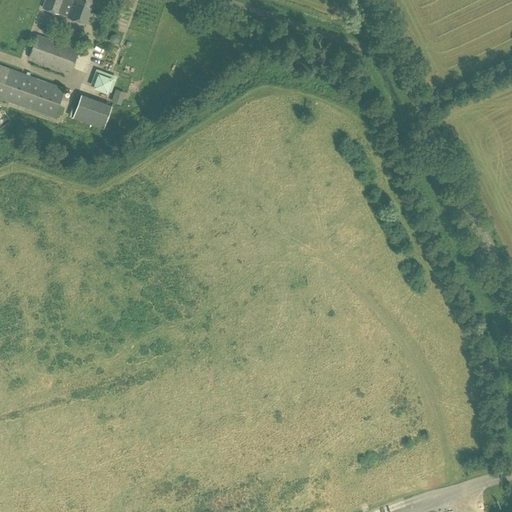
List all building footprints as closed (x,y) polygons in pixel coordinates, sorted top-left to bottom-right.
[(95,7),(97,0),(45,0),(43,8),(88,24),(94,7),(95,7)] [(8,1),(6,6),(28,14),(30,9),(8,1)] [(3,16),(1,21),(23,29),(25,24),(3,16)] [(0,31),(0,37),(17,44),(19,38),(0,31)] [(111,43),(114,44),(118,43),(119,40),(118,36),(115,34),(111,36),(110,39),(111,43)] [(70,73),(78,50),(37,35),(29,58),(70,73)] [(0,97),(54,117),(64,88),(0,65),(0,97)] [(98,75),(94,86),(106,90),(111,79),(98,75)] [(126,107),(130,95),(122,92),(118,104),(126,107)] [(103,128),(111,106),(81,95),(73,117),(103,128)] [(469,503),(489,498),(487,491),(467,496),(469,503)] [(451,500),(452,507),(468,503),(466,496),(451,500)]
